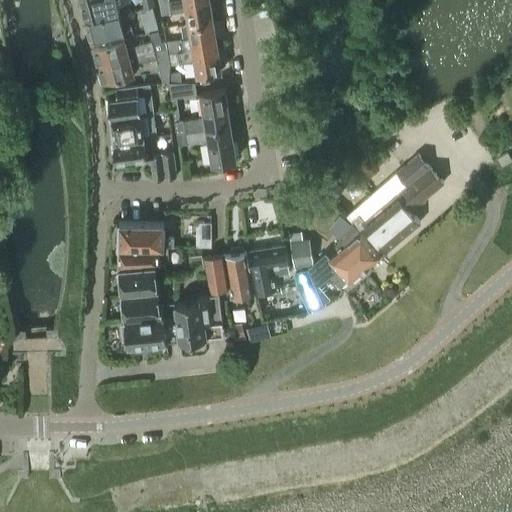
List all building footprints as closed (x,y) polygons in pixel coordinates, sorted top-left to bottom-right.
[(84,0),(81,1),(86,19),(107,13),(119,10),(117,2),(127,0),(84,0)] [(162,0),(160,1),(162,13),(186,9),(189,22),(213,18),(210,0),(162,0)] [(158,28),(153,4),(144,6),(141,7),(147,30),(158,27),(158,28)] [(119,12),(119,10),(107,13),(86,19),(91,42),(133,31),(131,24),(123,26),(119,12)] [(217,43),(213,18),(189,22),(191,36),(166,40),(162,41),(163,45),(166,54),(168,54),(167,50),(172,49),(173,52),(176,51),(178,50),(217,43)] [(154,47),(163,45),(162,41),(152,43),(151,39),(126,46),(124,37),(93,46),(97,64),(149,49),(150,53),(155,52),(154,47)] [(222,69),(217,43),(178,50),(176,51),(173,52),(172,49),(167,50),(168,54),(170,63),(195,59),(197,73),(222,69)] [(149,49),(97,64),(101,80),(133,71),(131,62),(157,56),(163,82),(169,82),(170,63),(168,54),(166,54),(163,45),(154,47),(155,52),(150,53),(149,49)] [(195,81),(169,82),(171,97),(170,97),(173,115),(179,114),(175,97),(197,93),(195,81)] [(117,94),(108,95),(111,116),(150,111),(146,82),(116,86),(117,94)] [(174,119),(176,132),(181,132),(231,123),(225,87),(200,91),(204,114),(174,119)] [(150,111),(111,116),(114,141),(147,137),(153,136),(150,111)] [(176,132),(178,143),(208,138),(212,161),(236,157),(231,123),(181,132),(176,132)] [(147,137),(114,141),(116,159),(140,156),(141,161),(151,160),(153,177),(165,175),(162,150),(149,151),(147,137)] [(162,150),(165,175),(177,173),(174,148),(162,150)] [(409,183),(383,205),(392,216),(386,221),(400,238),(420,221),(411,209),(445,182),(431,165),(421,153),(399,171),(409,183)] [(392,216),(383,205),(365,219),(359,213),(353,218),(382,253),(400,238),(386,221),(392,216)] [(382,253),(353,218),(352,219),(353,220),(340,237),(365,267),(382,253)] [(163,221),(118,220),(119,245),(164,245),(167,245),(173,245),(173,237),(163,237),(163,221)] [(196,245),(211,245),(211,221),(196,221),(196,245)] [(365,267),(340,237),(335,243),(339,249),(324,262),(320,256),(308,267),(313,279),(316,286),(330,274),(340,287),(348,280),(349,281),(365,267)] [(308,239),(291,242),(293,253),(310,250),(308,239)] [(284,243),(247,249),(252,278),(261,276),(289,270),(288,263),(284,243)] [(164,245),(119,245),(119,265),(165,260),(168,259),(167,245),(164,245)] [(231,251),(225,252),(229,284),(221,286),(221,287),(223,299),(255,292),(252,278),(247,249),(244,250),(244,247),(241,246),(232,247),(230,249),(231,251)] [(311,261),(310,250),(293,253),(295,264),(311,261)] [(225,252),(203,255),(208,290),(221,287),(221,286),(229,284),(225,252)] [(192,270),(204,268),(202,253),(190,254),(192,270)] [(166,273),(165,260),(119,265),(119,270),(117,273),(118,279),(120,281),(121,289),(157,286),(156,274),(166,273)] [(308,267),(295,269),(298,282),(313,279),(308,267)] [(124,313),(124,317),(175,311),(174,301),(159,302),(158,290),(122,293),(123,302),(121,304),(121,310),(124,313)] [(174,301),(175,311),(178,338),(178,339),(207,336),(205,322),(222,320),(222,319),(219,290),(197,292),(197,298),(174,300),(174,301)] [(178,338),(175,311),(124,317),(127,345),(167,341),(166,340),(178,338)] [(232,337),(244,334),(241,322),(229,325),(232,337)] [(7,353),(7,358),(23,358),(23,396),(25,396),(27,396),(27,353),(12,353),(12,351),(12,350),(12,348),(13,347),(14,345),(15,344),(16,342),(17,341),(18,340),(20,340),(21,339),(22,339),(24,338),(24,339),(26,339),(26,329),(18,329),(17,329),(15,329),(15,338),(12,341),(10,344),(8,349),(7,353)] [(47,338),(47,329),(36,329),(26,329),(26,339),(47,339),(47,338)] [(61,340),(58,338),(58,329),(53,329),(47,329),(47,339),(49,339),(49,338),(51,338),(52,339),(53,339),(55,340),(56,341),(57,342),(58,343),(59,345),(60,346),(61,348),(61,349),(62,351),(62,352),(47,353),(47,358),(47,396),(49,395),(51,395),(51,358),(66,358),(66,352),(65,348),(63,344),(61,340)]
